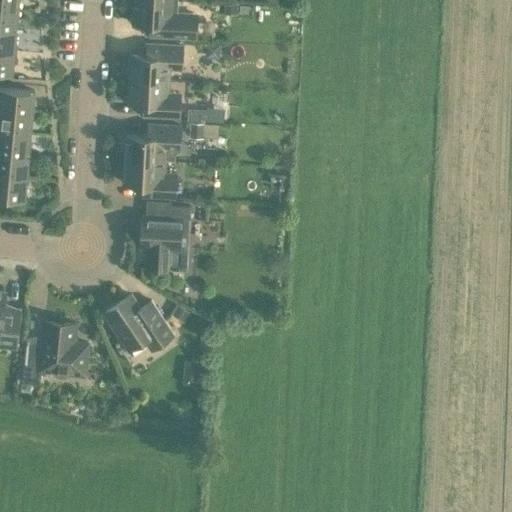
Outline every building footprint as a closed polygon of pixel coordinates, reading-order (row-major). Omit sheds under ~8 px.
[(177,10),(177,0),(133,0),(132,20),(150,21),(150,33),(192,35),(192,32),(196,28),(197,23),(196,18),(193,15),(193,11),(177,10)] [(237,3),(224,2),(224,13),(237,14),(237,3)] [(0,4),(0,25),(17,27),(19,6),(0,4)] [(0,25),(0,47),(15,49),(17,27),(0,25)] [(130,76),(169,78),(170,66),(182,67),(183,43),(147,41),(147,53),(131,52),(130,76)] [(207,53),(220,54),(220,41),(207,41),(207,53)] [(0,69),(13,71),(15,49),(0,47),(0,69)] [(130,76),(128,100),(144,101),(143,113),(179,115),(181,91),(169,90),(169,78),(130,76)] [(0,85),(0,107),(33,111),(35,88),(0,85)] [(0,129),(31,132),(33,111),(0,107),(0,129)] [(202,119),(202,108),(187,107),(187,119),(202,119)] [(149,121),(148,133),(126,132),(125,156),(166,158),(175,158),(175,152),(179,149),(181,123),(149,121)] [(201,133),(202,121),(190,121),(189,133),(201,133)] [(31,132),(0,129),(0,150),(29,154),(31,132)] [(0,172),(27,175),(29,154),(0,150),(0,172)] [(166,158),(125,156),(124,180),(144,181),(143,193),(175,195),(177,171),(165,170),(166,158)] [(27,175),(0,172),(0,194),(1,195),(0,199),(16,200),(17,196),(25,197),(27,175)] [(142,213),(140,245),(148,245),(147,265),(169,266),(170,247),(180,247),(182,216),(190,216),(191,204),(167,202),(166,214),(142,213)] [(0,286),(0,331),(1,331),(0,336),(0,343),(17,345),(20,307),(10,306),(5,300),(6,288),(0,286)] [(131,292),(104,310),(125,340),(129,347),(144,337),(151,347),(174,331),(152,298),(140,306),(131,292)] [(26,338),(22,377),(39,379),(40,367),(54,369),(57,373),(65,374),(69,370),(85,372),(88,340),(75,339),(76,321),(45,317),(42,340),(26,338)] [(125,340),(118,345),(123,351),(129,347),(125,340)]
